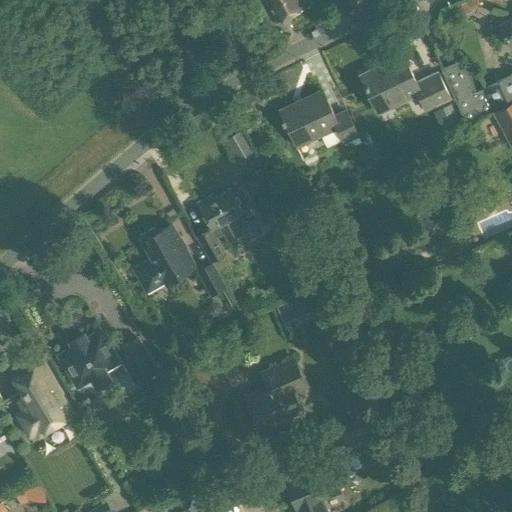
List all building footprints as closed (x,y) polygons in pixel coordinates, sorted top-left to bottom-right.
[(263,0),(277,24),(306,9),(305,8),(313,3),(311,0),(263,0)] [(479,4),(477,0),(471,0),(467,2),(467,1),(454,6),(455,7),(447,11),(450,17),(458,14),(459,16),(471,10),(470,8),(479,4)] [(511,18),(498,25),(510,48),(511,46),(511,18)] [(386,62),(359,75),(378,113),(418,94),(425,109),(450,97),(438,72),(416,82),(401,51),(385,59),(386,62)] [(442,68),(441,69),(466,125),(495,110),(511,101),(511,73),(484,88),(484,89),(475,93),(475,90),(474,90),(474,91),(468,91),(468,87),(467,84),(466,81),(465,78),(464,75),(462,73),(460,70),(457,68),(455,66),(452,64),(451,66),(453,66),(443,71),(442,68)] [(323,91),(279,111),(296,146),(336,127),(343,141),(358,134),(347,111),(335,117),(323,91)] [(511,101),(495,110),(511,142),(511,101)] [(448,103),(437,109),(448,132),(459,127),(448,103)] [(240,132),(226,140),(239,162),(253,154),(240,132)] [(213,194),(197,203),(211,228),(197,237),(211,261),(222,255),(213,239),(224,233),(228,241),(240,234),(242,239),(248,240),(262,232),(253,215),(246,218),(230,189),(214,197),(213,194)] [(286,228),(283,217),(274,220),(278,230),(286,228)] [(151,259),(133,269),(147,293),(165,283),(165,284),(196,267),(171,224),(157,233),(154,228),(138,237),(151,259)] [(212,263),(197,271),(211,296),(226,288),(212,263)] [(305,291),(276,304),(283,320),(312,307),(305,291)] [(73,346),(59,354),(77,385),(91,377),(97,387),(110,379),(104,369),(122,359),(136,382),(156,369),(137,337),(113,351),(100,330),(86,338),(83,333),(70,341),(73,346)] [(193,343),(175,351),(189,386),(208,378),(193,343)] [(267,386),(244,396),(249,407),(246,408),(253,423),(255,421),(260,432),(286,421),(287,424),(301,418),(300,415),(303,414),(293,393),(306,387),(293,358),(261,371),(267,386)] [(22,437),(68,410),(44,368),(36,372),(35,370),(18,380),(23,389),(26,395),(19,399),(5,408),(22,437)] [(325,465),(285,483),(297,511),(323,511),(319,501),(341,492),(336,480),(354,472),(343,445),(321,454),(325,465)] [(173,483),(166,473),(159,460),(145,469),(152,481),(158,492),(173,483)] [(511,511),(511,506),(493,472),(475,482),(491,511),(511,511)] [(0,502),(0,511),(7,511),(3,504),(15,497),(21,507),(29,502),(51,505),(37,482),(0,502)] [(207,511),(200,493),(161,510),(162,511),(207,511)] [(110,511),(105,503),(89,511),(110,511)]
